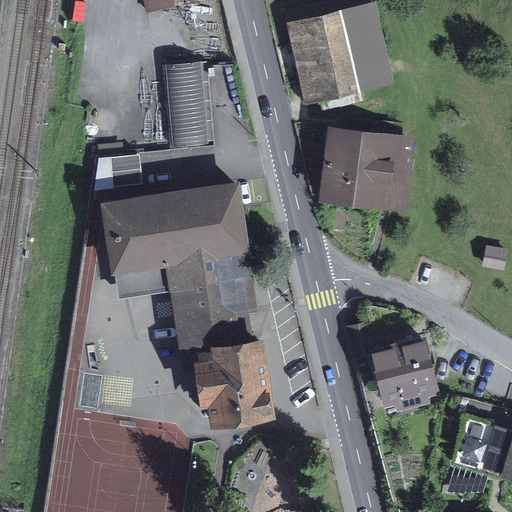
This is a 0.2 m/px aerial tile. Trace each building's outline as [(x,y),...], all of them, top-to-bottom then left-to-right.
[(143,0),(146,11),(198,0),(143,0)] [(389,78),(373,5),(294,23),(310,95),(389,78)] [(175,143),(205,140),(199,64),(168,66),(175,143)] [(415,137),(330,126),(321,199),(405,210),(415,137)] [(168,291),(245,278),(255,278),(240,183),(102,206),(117,300),(168,291)] [(508,249),(486,245),(482,267),(504,271),(508,249)] [(263,340),(256,342),(245,278),(168,291),(183,375),(194,373),(201,410),(208,409),(212,432),(277,421),(263,340)] [(428,337),(368,352),(383,412),(444,397),(428,337)] [(456,462),(489,474),(504,433),(471,421),(456,462)]
